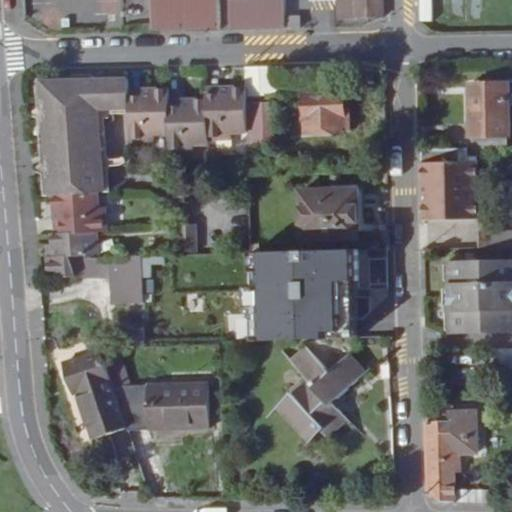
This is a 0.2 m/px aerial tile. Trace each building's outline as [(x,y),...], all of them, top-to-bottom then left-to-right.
[(222,32),(221,0),(152,0),(153,33),(222,32)] [(287,30),(285,0),(230,0),(231,31),(287,30)] [(384,18),(383,0),(355,0),(356,2),(339,2),(339,19),(384,18)] [(287,19),(287,30),(302,29),(301,19),(287,19)] [(248,94),(285,94),(284,66),(247,67),(248,87),(248,94)] [(130,108),(130,97),(130,90),(129,78),(44,81),(47,195),(51,195),(96,193),(102,193),(101,109),(130,108)] [(474,139),(509,139),(511,138),(511,132),(511,82),(472,83),(474,139)] [(249,132),(248,104),(248,94),(248,87),(233,88),(233,94),(208,95),(208,99),(209,139),(234,138),(234,133),(249,132)] [(171,134),(170,105),(170,100),(170,89),(154,90),(154,96),(130,97),(130,108),(131,141),(156,140),(156,135),(171,134)] [(346,133),(345,108),(345,93),(306,94),(307,134),(346,133)] [(209,139),(208,99),(194,99),(194,105),(170,105),(171,134),(171,151),(195,150),(195,145),(209,144),(209,139)] [(274,145),(273,104),(248,104),(249,132),(249,146),(274,145)] [(353,133),(353,108),(345,108),(346,133),(353,133)] [(474,148),(480,148),(509,148),(509,139),(474,139),(474,148)] [(479,161),(472,161),(472,157),(472,149),(423,149),(425,220),(480,219),(479,161)] [(360,239),(359,191),(302,191),(303,240),(360,239)] [(97,208),(96,193),(51,195),(52,210),(58,209),(58,235),(99,233),(103,233),(103,208),(97,208)] [(197,254),(196,227),(180,227),(180,254),(197,254)] [(511,231),(480,232),(480,248),(511,247),(511,231)] [(72,257),(100,256),(99,233),(58,235),(55,235),(56,258),(50,258),(51,279),(80,278),(72,257)] [(322,319),(360,318),(358,250),(321,251),(322,319)] [(391,250),(374,250),(374,265),(391,265),(391,250)] [(114,301),(145,300),(143,255),(112,256),(114,301)] [(453,333),(511,331),(511,260),(451,262),(453,333)] [(393,325),(343,326),(343,339),(393,338),(393,325)] [(121,346),(103,347),(130,428),(131,430),(212,428),(211,385),(133,385),(121,346)] [(125,429),(130,428),(103,347),(64,362),(74,394),(80,393),(96,439),(125,429)] [(498,367),(511,367),(511,348),(497,348),(498,367)] [(336,404),(364,378),(345,358),(331,371),(313,352),(298,366),(309,378),(280,407),(313,442),(324,431),(330,438),(351,419),(336,404)] [(446,413),(446,422),(429,423),(431,491),(442,502),(502,502),(503,491),(456,489),(456,471),(460,470),(460,453),(479,453),(478,412),(446,413)]
